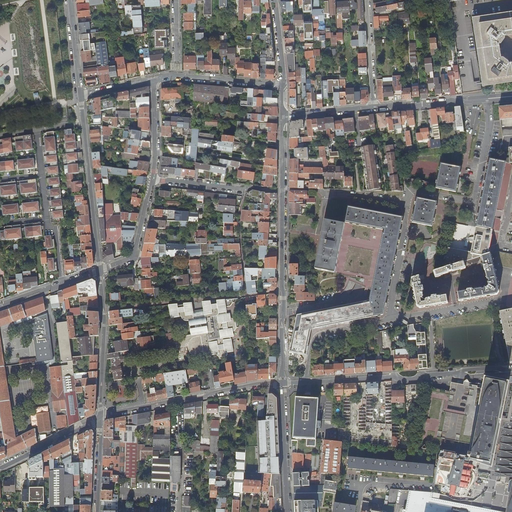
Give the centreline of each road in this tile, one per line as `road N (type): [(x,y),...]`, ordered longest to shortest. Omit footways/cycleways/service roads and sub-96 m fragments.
road 1 (residential): [(281,383),(281,116)]
road 2 (residential): [(480,372),(281,383)]
road 3 (residential): [(281,383),(100,418)]
road 4 (residential): [(100,418),(98,268)]
road 5 (residential): [(98,268),(83,123)]
road 6 (residential): [(373,108),(511,95)]
road 7 (residential): [(153,79),(282,84)]
road 8 (residential): [(286,511),(281,383)]
